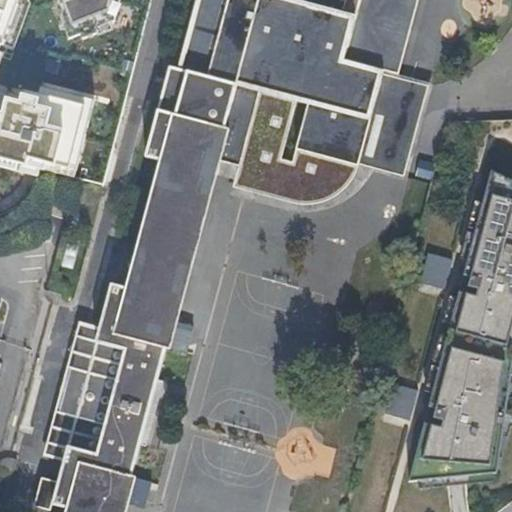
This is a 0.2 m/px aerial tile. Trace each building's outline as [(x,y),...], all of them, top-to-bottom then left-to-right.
[(0,0),(0,154),(57,172),(59,165),(78,170),(97,102),(43,87),(41,95),(26,92),(26,97),(0,90),(0,43),(0,44),(14,49),(31,0),(57,0),(73,41),(85,36),(87,41),(110,31),(118,0),(0,0)] [(156,377),(216,158),(238,164),(232,185),(293,202),(299,181),(322,187),(330,187),(333,187),(335,186),(337,185),(339,185),(340,184),(341,184),(343,183),(344,182),(345,182),(345,181),(346,180),(347,180),(348,179),(349,179),(349,178),(350,177),(351,177),(355,172),(355,171),(356,170),(356,169),(357,168),(357,166),(383,69),(398,73),(417,0),(194,0),(176,69),(169,67),(145,155),(161,160),(127,286),(111,282),(99,327),(96,339),(109,342),(101,372),(68,364),(56,411),(89,419),(82,447),(66,443),(62,459),(57,479),(40,475),(33,504),(49,508),(51,503),(67,507),(65,511),(113,511),(116,503),(121,505),(122,500),(142,506),(150,478),(130,473),(138,442),(144,443),(162,378),(156,377)] [(293,202),(232,185),(230,193),(291,209),(302,210),(314,210),(325,207),(344,199),(357,189),(372,171),(406,180),(432,82),(398,73),(383,69),(357,166),(357,168),(356,169),(356,170),(355,171),(355,172),(351,177),(350,177),(349,178),(349,179),(348,179),(347,180),(346,180),(345,181),(345,182),(344,182),(343,183),(341,184),(340,184),(339,185),(337,185),(335,186),(333,187),(330,187),(322,187),(299,181),(293,202)] [(511,174),(493,166),(408,476),(497,468),(503,426),(511,363),(511,174)] [(445,285),(453,254),(428,248),(420,278),(445,285)] [(79,321),(68,364),(101,372),(109,342),(96,339),(99,327),(79,321)] [(178,324),(172,348),(183,351),(189,327),(178,324)] [(409,420),(418,389),(392,383),(384,413),(409,420)] [(89,419),(56,411),(45,454),(62,459),(66,443),(82,447),(89,419)] [(113,511),(119,511),(121,505),(116,503),(113,511)]
